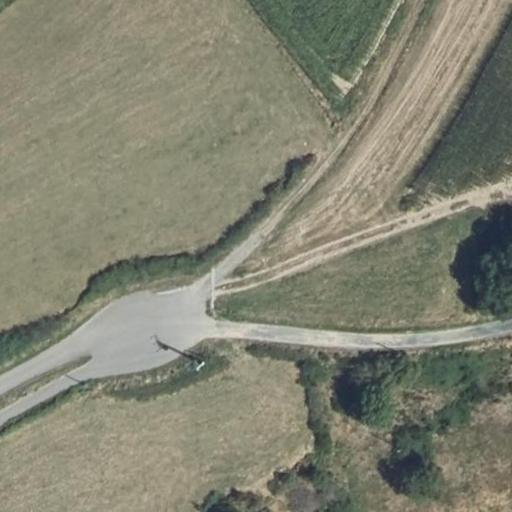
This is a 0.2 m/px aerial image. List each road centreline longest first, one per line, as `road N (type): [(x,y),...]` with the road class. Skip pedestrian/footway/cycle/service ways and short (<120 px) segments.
road 1 (unclassified): [(511,324),(402,341),(164,331),(78,345),(0,386)]
road 2 (track): [(418,0),(344,148),(164,331)]
